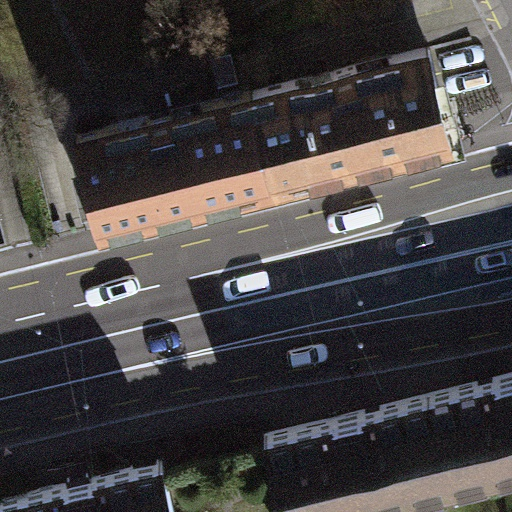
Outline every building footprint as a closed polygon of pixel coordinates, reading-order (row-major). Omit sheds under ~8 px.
[(275,181),(451,138),(427,43),(252,86),(275,181)] [(100,224),(275,181),(252,86),(76,129),(100,224)] [(511,368),(427,388),(451,484),(511,469),(511,368)] [(427,388),(263,429),(283,511),(335,511),(451,484),(427,388)] [(174,511),(161,456),(0,496),(0,511),(174,511)]
